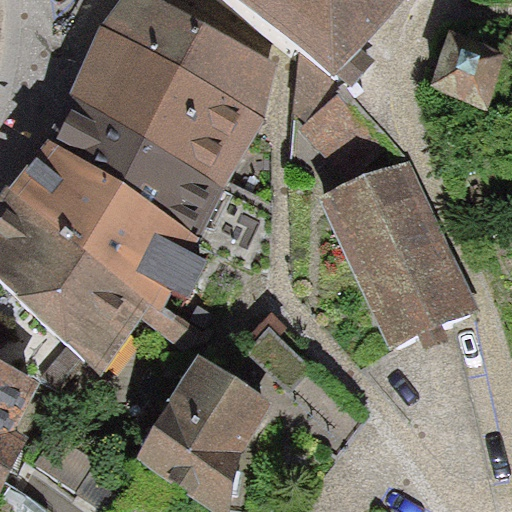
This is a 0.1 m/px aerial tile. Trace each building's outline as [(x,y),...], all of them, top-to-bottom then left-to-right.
[(134,0),(107,40),(268,124),(279,67),(144,0),(134,0)] [(397,0),(217,0),(301,65),(328,86),(335,92),(363,59),(353,51),(397,0)] [(75,105),(226,192),(268,124),(107,40),(75,105)] [(328,86),(301,65),(298,102),(313,135),(332,154),(359,127),(326,94),(328,86)] [(453,142),(492,148),(499,92),(461,87),(453,142)] [(52,156),(200,242),(226,192),(75,105),(52,156)] [(475,315),(411,163),(402,169),(359,127),(332,154),(350,175),(332,185),(335,198),(327,202),(396,351),(475,315)] [(52,156),(12,199),(155,310),(164,314),(174,297),(190,306),(209,268),(191,258),(200,242),(52,156)] [(270,217),(226,192),(200,242),(268,274),(270,217)] [(155,310),(12,199),(0,217),(0,357),(60,392),(82,362),(103,378),(155,310)] [(200,368),(141,461),(215,511),(228,511),(239,458),(269,412),(200,368)] [(0,372),(0,497),(27,447),(11,438),(36,392),(0,372)]
